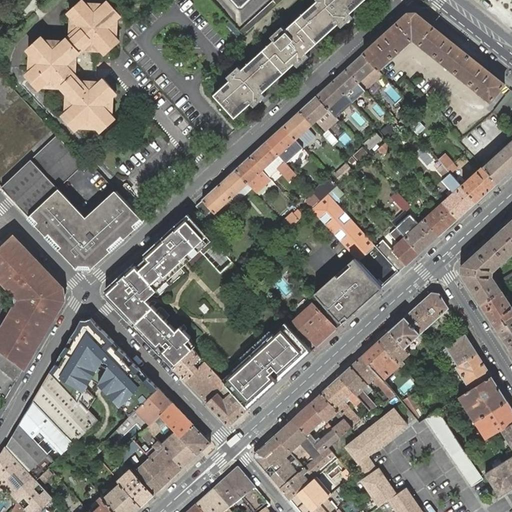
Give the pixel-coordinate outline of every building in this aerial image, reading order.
[(42,36),(28,49),(33,55),(32,69),(27,74),(39,88),(45,83),(59,84),(69,95),(69,110),(63,115),(76,129),(82,124),(96,124),(101,130),(115,118),(110,112),(111,98),(116,93),(104,78),(100,81),(95,75),(96,62),(93,62),(93,47),(100,47),(105,53),(119,40),(114,35),(115,21),(120,15),(108,1),(102,6),(88,5),(83,0),(82,0),(69,13),(74,18),(73,33),(70,35),(67,38),(62,42),(61,43),(47,42),(42,36)] [(248,31),(281,0),(272,0),(239,30),(243,35),(248,31)] [(274,39),(264,49),(284,72),(295,62),(298,66),(309,56),(306,52),(339,22),(342,26),(353,16),(350,12),(363,0),(317,0),(286,29),(282,26),(271,36),(274,39)] [(408,12),(363,53),(378,70),(413,38),(491,101),(505,84),(416,12),(408,12)] [(284,72),(264,49),(242,69),(238,65),(227,75),(231,79),(215,94),(235,117),(251,102),(255,106),(266,95),(262,92),(284,72)] [(363,53),(346,69),(358,82),(365,76),(370,81),(380,72),(378,70),(363,53)] [(346,69),(333,80),(345,93),(353,102),(366,90),(358,82),(346,69)] [(333,80),(317,96),(329,109),(345,93),(333,80)] [(511,90),(510,89),(494,110),(502,121),(511,108),(511,90)] [(317,96),(300,111),(312,124),(329,109),(317,96)] [(406,119),(414,113),(407,106),(400,112),(406,119)] [(300,111),(284,126),(303,147),(316,136),(308,127),(312,124),(300,111)] [(381,132),(387,140),(395,132),(388,125),(381,132)] [(284,126),(267,141),(286,162),(303,147),(284,126)] [(376,133),(364,143),(370,149),(382,139),(376,133)] [(57,135),(2,186),(21,207),(29,216),(60,186),(84,164),(76,155),(61,139),(57,135)] [(511,135),(481,164),(483,166),(511,140),(511,135)] [(431,136),(425,141),(431,147),(437,142),(431,136)] [(511,140),(483,166),(498,182),(511,169),(511,140)] [(267,141),(250,156),(268,176),(278,167),(290,181),(298,175),(286,162),(267,141)] [(274,182),(268,176),(250,156),(236,169),(247,182),(252,188),(255,191),(259,195),(274,182)] [(449,158),(443,163),(443,164),(451,172),(451,173),(457,179),(463,173),(449,158)] [(347,163),(339,170),(344,176),(352,169),(347,163)] [(451,172),(443,164),(438,169),(445,177),(451,172)] [(483,166),(462,185),(477,201),(498,182),(483,166)] [(219,185),(231,198),(247,182),(236,169),(219,185)] [(337,185),(330,177),(313,192),(314,193),(320,200),(321,200),(328,193),(337,185)] [(247,182),(231,198),(236,203),(252,188),(247,182)] [(236,203),(231,198),(219,185),(202,200),(196,206),(213,225),(236,204),(236,203)] [(462,185),(443,203),(458,219),(477,201),(462,185)] [(94,265),(144,219),(117,191),(88,218),(60,186),(29,216),(75,264),(76,263),(93,264),(94,265)] [(320,200),(314,193),(306,201),(312,207),(320,200)] [(311,208),(382,287),(399,271),(376,246),(328,193),(321,200),(312,207),(311,208)] [(404,210),(410,206),(403,197),(397,201),(404,210)] [(443,203),(424,220),(439,236),(458,219),(443,203)] [(298,209),(293,213),(299,220),(304,215),(298,209)] [(188,213),(105,288),(105,295),(173,366),(193,348),(198,343),(154,298),(215,244),(188,213)] [(283,222),(289,229),(299,220),(293,213),(283,222)] [(511,252),(511,219),(503,227),(483,246),(462,265),(461,272),(481,303),(502,290),(493,275),(493,270),(511,252)] [(405,237),(420,253),(439,236),(424,220),(405,237)] [(376,246),(399,271),(406,265),(420,253),(405,237),(396,228),(390,233),(398,243),(392,249),(383,239),(376,246)] [(12,234),(0,246),(0,277),(21,299),(0,334),(0,349),(24,368),(36,347),(46,330),(53,319),(68,293),(20,242),(12,234)] [(275,235),(269,239),(273,243),(278,238),(275,235)] [(355,258),(316,294),(327,307),(342,323),(382,287),(355,258)] [(496,327),(511,315),(511,305),(502,290),(481,303),(496,327)] [(444,311),(449,307),(440,293),(432,292),(421,302),(436,318),(439,316),(444,311)] [(293,319),(318,346),(336,329),(342,323),(327,307),(321,312),(312,302),(293,319)] [(420,333),(436,318),(421,302),(405,317),(420,333)] [(444,311),(439,316),(444,322),(450,317),(444,311)] [(510,350),(511,348),(511,315),(496,327),(510,350)] [(111,395),(139,367),(91,317),(81,319),(67,344),(112,392),(111,395)] [(405,347),(420,333),(405,317),(390,330),(405,347)] [(232,391),(249,408),(312,351),(289,324),(225,382),(232,391)] [(405,347),(390,330),(379,340),(397,360),(400,364),(402,365),(405,362),(402,359),(410,352),(405,347)] [(478,353),(465,334),(456,340),(447,346),(448,348),(441,352),(446,359),(453,355),(459,365),(478,353)] [(397,360),(379,340),(362,356),(379,374),(382,378),(388,372),(386,370),(397,360)] [(112,392),(67,344),(52,370),(88,409),(95,397),(86,388),(93,376),(111,395),(112,392)] [(173,366),(186,380),(199,367),(198,366),(199,364),(199,363),(197,361),(202,357),(193,348),(173,366)] [(0,367),(14,379),(24,368),(0,349),(0,367)] [(492,375),(478,353),(459,365),(456,367),(470,389),(492,375)] [(374,379),(391,397),(397,394),(389,385),(387,383),(383,379),(382,378),(379,374),(362,356),(351,366),(364,380),(368,384),(374,379)] [(199,367),(186,380),(207,402),(218,392),(224,398),(232,391),(225,382),(206,361),(199,367)] [(369,408),(371,409),(377,406),(362,390),(358,385),(364,380),(351,366),(340,376),(357,394),(359,396),(361,399),(369,408)] [(131,415),(135,411),(137,409),(159,388),(139,367),(111,395),(117,401),(131,415)] [(52,370),(34,400),(75,443),(98,420),(88,409),(52,370)] [(507,400),(492,375),(470,389),(462,394),(476,416),(473,418),(475,421),(478,419),(507,400)] [(345,418),(352,426),(359,420),(342,401),(347,396),(352,402),(354,405),(361,399),(359,396),(357,394),(340,376),(322,392),(339,411),(345,418)] [(358,385),(362,390),(367,386),(368,384),(364,380),(358,385)] [(147,419),(151,424),(161,414),(173,402),(159,388),(137,409),(135,411),(138,413),(139,411),(142,414),(146,410),(152,415),(147,419)] [(229,425),(231,425),(249,408),(232,391),(224,398),(218,392),(207,402),(229,425)] [(333,428),(341,437),(353,427),(352,426),(345,418),(339,411),(322,392),(310,402),(325,418),(327,421),(335,414),(342,420),(333,428)] [(476,416),(462,394),(459,396),(473,418),(476,416)] [(411,395),(402,401),(419,421),(425,417),(411,395)] [(34,400),(20,424),(56,462),(75,443),(34,400)] [(511,422),(511,407),(507,400),(478,419),(489,437),(501,429),(510,424),(511,422)] [(161,414),(168,422),(177,432),(181,436),(194,424),(173,402),(161,414)] [(329,446),(329,447),(341,437),(333,428),(332,430),(318,442),(309,432),(322,421),(325,418),(310,402),(292,419),(306,435),(308,436),(315,444),(322,452),(329,446)] [(444,406),(438,409),(454,434),(459,431),(444,406)] [(408,425),(394,407),(346,446),(359,463),(357,465),(365,476),(361,479),(378,505),(388,499),(397,511),(423,511),(406,486),(397,493),(379,466),(377,468),(369,456),(408,425)] [(438,409),(425,417),(472,487),(484,479),(482,477),(465,452),(454,434),(438,409)] [(142,414),(147,419),(152,415),(146,410),(142,414)] [(147,428),(151,432),(154,435),(168,422),(161,414),(151,424),(149,425),(147,428)] [(332,430),(333,428),(327,421),(325,418),(322,421),(329,429),(332,430)] [(315,458),(322,452),(315,444),(308,436),(306,435),(292,419),(275,434),(291,452),(302,442),(314,456),(315,458)] [(475,421),(486,439),(489,437),(478,419),(475,421)] [(511,422),(510,424),(501,429),(511,446),(511,456),(486,473),(500,496),(511,488),(511,422)] [(20,424),(6,446),(37,480),(39,478),(48,469),(50,468),(55,463),(56,462),(20,424)] [(181,436),(198,454),(211,442),(194,424),(181,436)] [(162,445),(183,468),(198,454),(181,436),(177,432),(162,445)] [(291,452),(275,434),(255,453),(255,457),(270,475),(289,460),(286,456),(291,452)] [(152,454),(150,457),(170,479),(183,468),(162,445),(159,441),(154,445),(158,449),(160,447),(162,450),(154,457),(152,454)] [(0,457),(0,480),(2,483),(18,500),(27,510),(28,511),(53,511),(60,506),(37,480),(6,446),(0,457)] [(281,487),(290,499),(310,482),(304,474),(308,470),(312,475),(335,455),(329,447),(329,446),(322,452),(315,458),(309,463),(305,467),(300,470),(281,487)] [(158,449),(152,454),(154,457),(162,450),(160,447),(158,449)] [(134,471),(154,494),(170,479),(150,457),(134,471)] [(334,462),(348,479),(352,476),(338,458),(334,462)] [(289,460),(270,475),(281,487),(300,470),(305,467),(301,463),(295,467),(291,462),(289,460)] [(250,511),(255,511),(267,502),(256,489),(239,468),(238,468),(213,490),(229,509),(241,500),(250,511)] [(48,469),(39,478),(44,484),(53,475),(48,469)] [(119,480),(121,483),(142,505),(154,494),(134,471),(131,469),(119,480)] [(290,499),(301,511),(309,511),(316,507),(322,501),(320,500),(324,496),(320,490),(318,492),(310,482),(290,499)] [(105,498),(117,511),(134,511),(142,505),(121,483),(115,489),(105,498)] [(231,511),(229,509),(213,490),(196,506),(201,511),(231,511)] [(93,507),(89,511),(90,511),(117,511),(105,498),(102,495),(99,499),(100,500),(104,505),(97,511),(93,507)] [(342,511),(339,508),(337,509),(327,498),(322,501),(316,507),(309,511),(342,511)] [(24,511),(27,510),(18,500),(11,511),(10,511),(24,511)] [(100,500),(93,507),(97,511),(104,505),(100,500)]
